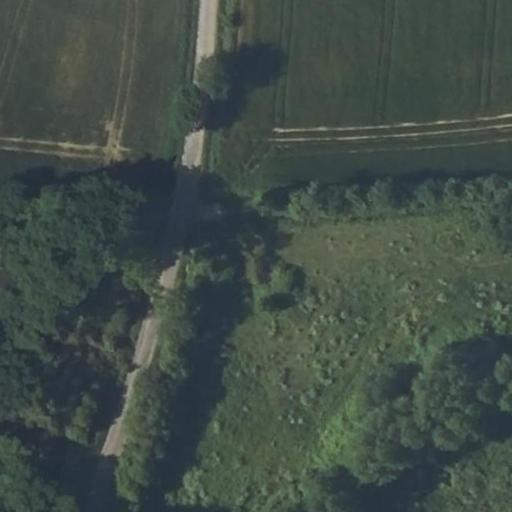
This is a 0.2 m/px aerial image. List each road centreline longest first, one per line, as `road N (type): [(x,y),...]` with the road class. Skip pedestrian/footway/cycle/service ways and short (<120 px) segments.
road 1 (unclassified): [(99,511),(187,223),(216,0)]
road 2 (track): [(187,223),(511,191)]
